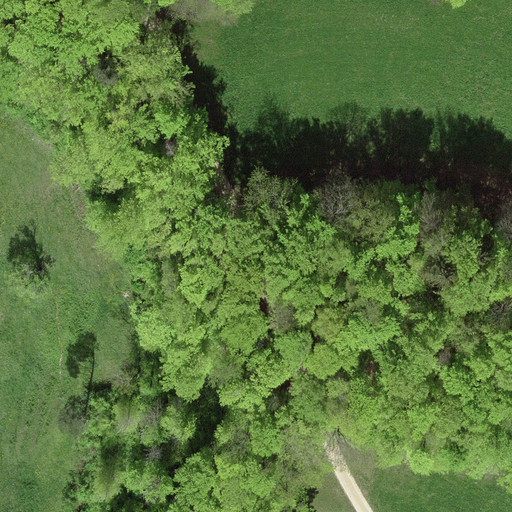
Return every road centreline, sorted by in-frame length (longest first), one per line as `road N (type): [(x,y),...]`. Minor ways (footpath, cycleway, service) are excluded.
road 1 (track): [(141,0),(206,175),(320,432)]
road 2 (track): [(320,432),(337,422),(511,456)]
road 3 (track): [(211,511),(320,432)]
